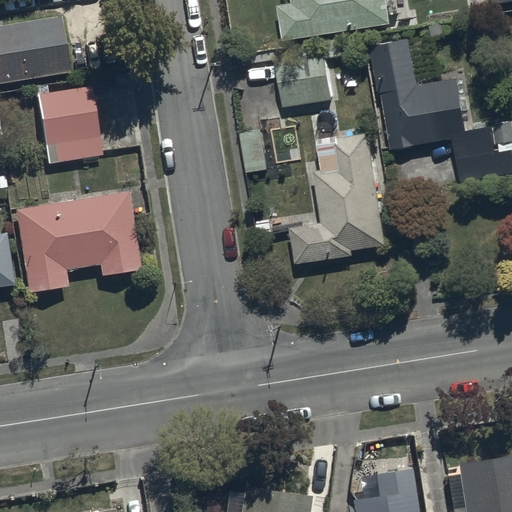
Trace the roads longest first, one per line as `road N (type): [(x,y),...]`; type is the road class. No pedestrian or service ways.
road 1 (residential): [(232,389),(166,0)]
road 2 (tertiary): [(511,345),(232,389)]
road 3 (tertiary): [(232,389),(0,427)]
